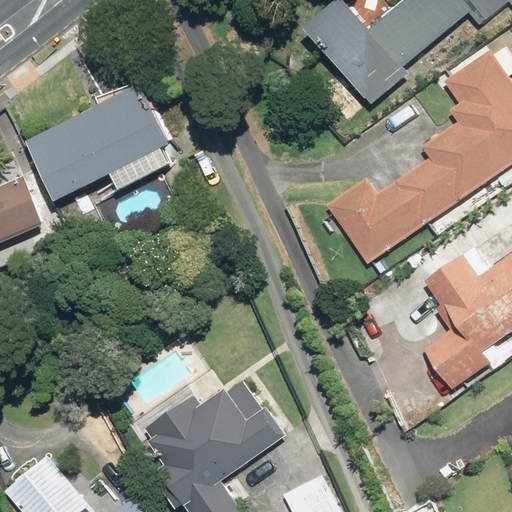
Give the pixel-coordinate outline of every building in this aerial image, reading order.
[(359,0),(343,0),(314,24),(380,104),(418,72),(412,65),(475,13),(484,25),(488,21),(497,32),(511,18),(511,0),(410,0),(380,25),(359,0)] [(333,204),(374,263),(511,167),(511,70),(497,48),(450,80),(466,102),(456,109),(464,120),(428,145),(436,156),(385,191),(374,176),(333,204)] [(104,101),(35,137),(66,198),(120,171),(129,188),(181,162),(172,145),(179,142),(147,80),(132,87),(102,96),(104,101)] [(31,173),(0,186),(0,245),(52,224),(31,173)] [(429,346),(458,388),(508,354),(501,343),(511,335),(511,253),(485,273),(470,252),(430,279),(447,303),(440,307),(455,329),(429,346)] [(190,502),(197,511),(250,511),(229,480),(295,435),(275,405),(270,408),(250,379),(235,389),(232,385),(207,402),(201,393),(150,428),(173,462),(166,466),(177,483),(168,488),(182,508),(190,502)] [(103,511),(55,454),(12,489),(31,511),(103,511)] [(346,511),(327,474),(289,493),(298,511),(346,511)] [(153,511),(144,494),(121,506),(123,511),(153,511)]
